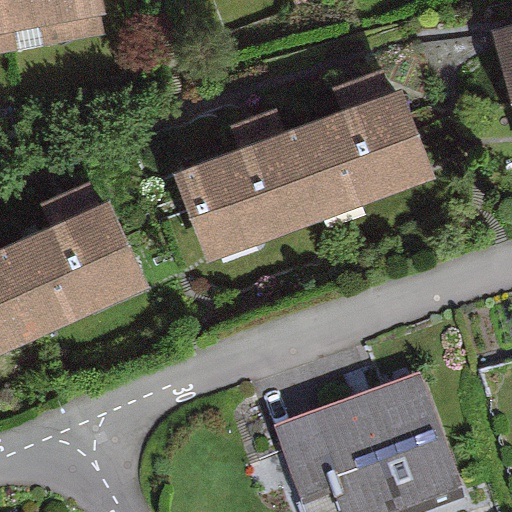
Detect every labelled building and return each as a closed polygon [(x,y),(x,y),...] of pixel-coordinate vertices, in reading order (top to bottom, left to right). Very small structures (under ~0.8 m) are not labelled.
[(0,0),(0,45),(11,44),(2,0),(0,0)] [(2,0),(11,44),(97,29),(91,0),(2,0)] [(511,33),(501,36),(511,75),(511,33)] [(399,99),(291,139),(320,215),(427,174),(399,99)] [(291,139),(184,179),(212,255),(320,215),(291,139)] [(109,214),(3,259),(35,335),(141,290),(109,214)] [(3,259),(0,260),(0,349),(35,335),(3,259)] [(419,397),(286,447),(310,511),(422,511),(458,499),(419,397)]
